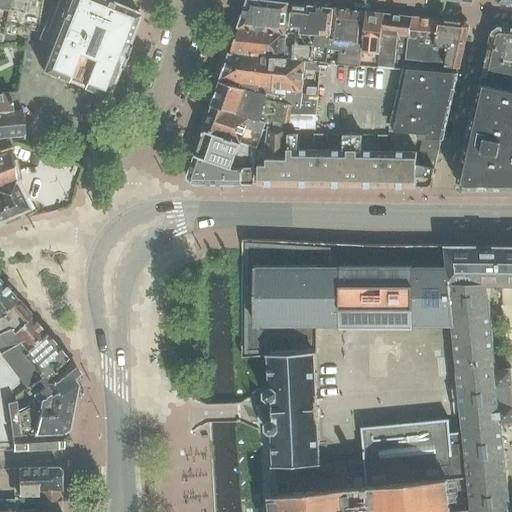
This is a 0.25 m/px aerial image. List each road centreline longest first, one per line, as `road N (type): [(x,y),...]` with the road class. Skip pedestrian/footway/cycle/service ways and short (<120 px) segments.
road 1 (secondary): [(218,214),(439,217)]
road 2 (unclassified): [(146,211),(138,195),(142,157),(192,0)]
road 3 (residential): [(439,217),(480,28)]
